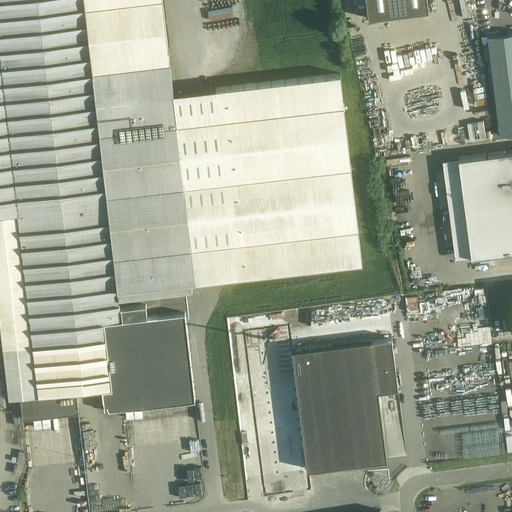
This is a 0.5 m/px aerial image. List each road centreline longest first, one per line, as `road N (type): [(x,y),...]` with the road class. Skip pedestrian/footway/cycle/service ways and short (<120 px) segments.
road 1 (unclassified): [(190,511),(204,510),(215,488),(199,326),(223,279)]
road 2 (unclassified): [(511,468),(425,479),(411,486),(408,511)]
